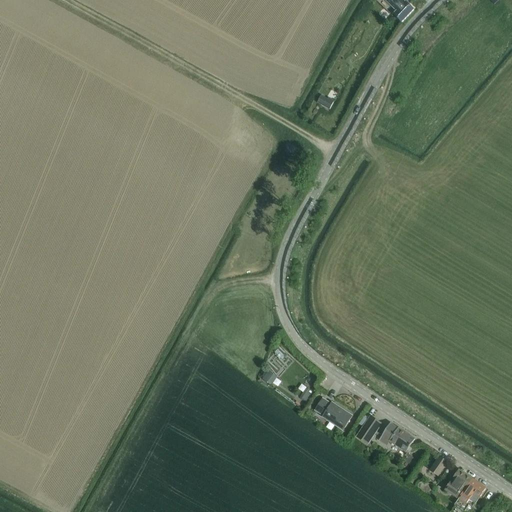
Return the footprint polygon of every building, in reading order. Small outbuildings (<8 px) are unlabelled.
[(405,3),(401,0),(384,0),(397,11),(394,15),(402,22),(413,10),(405,2),(405,3)] [(307,386),(315,391),(322,382),(314,376),(307,386)] [(307,403),(314,393),(309,390),(303,399),(307,403)] [(331,404),(323,399),(317,407),(316,409),(324,415),(322,417),(343,430),(347,424),(352,416),(332,403),(331,404)] [(368,444),(376,432),(382,424),(370,416),(357,437),(368,444)] [(398,428),(390,423),(379,440),(385,444),(387,440),(406,452),(415,439),(398,428)] [(438,476),(448,462),(440,457),(431,471),(438,476)] [(472,479),(459,470),(453,479),(445,491),(459,502),(474,480),(473,479),(472,479)] [(475,504),(480,496),(486,488),(474,480),(459,502),(465,506),(469,500),(475,504)]
